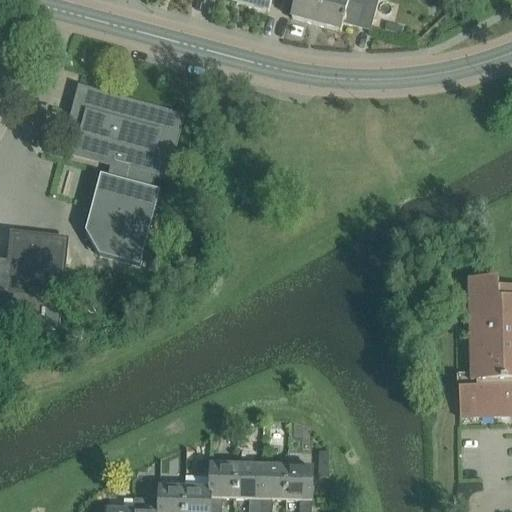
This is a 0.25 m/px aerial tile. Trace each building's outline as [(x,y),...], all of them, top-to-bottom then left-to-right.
[(268,14),(272,0),(245,0),(244,7),(268,14)] [(323,0),(296,0),(292,20),(316,27),(323,0)] [(323,0),(316,27),(341,33),(343,25),(349,27),(359,30),(362,20),(373,23),(378,4),(379,0),(323,0)] [(386,24),(384,33),(401,37),(403,28),(386,24)] [(81,94),(66,151),(117,165),(112,181),(101,178),(86,235),(100,258),(140,269),(180,121),(81,94)] [(0,354),(3,354),(6,326),(56,331),(57,321),(66,244),(14,239),(11,267),(0,266),(0,354)] [(511,289),(499,290),(499,281),(468,282),(469,302),(471,390),(459,390),(460,421),(511,419),(511,289)] [(222,511),(222,501),(236,502),(237,468),(210,468),(210,478),(210,491),(211,491),(210,511),(222,511)] [(260,511),(262,469),(237,468),(236,502),(249,502),(249,511),(260,511)] [(287,470),(262,469),(260,511),(272,511),(273,503),(286,503),(287,470)] [(311,511),(313,470),(287,470),(286,503),(300,503),(299,511),(311,511)] [(210,478),(186,477),(185,490),(184,511),(210,511),(211,491),(210,491),(210,478)] [(184,511),(185,490),(159,490),(159,501),(158,511),(184,511)] [(123,511),(134,511),(134,501),(124,501),(123,511)] [(158,511),(159,501),(134,501),(134,511),(158,511)]
